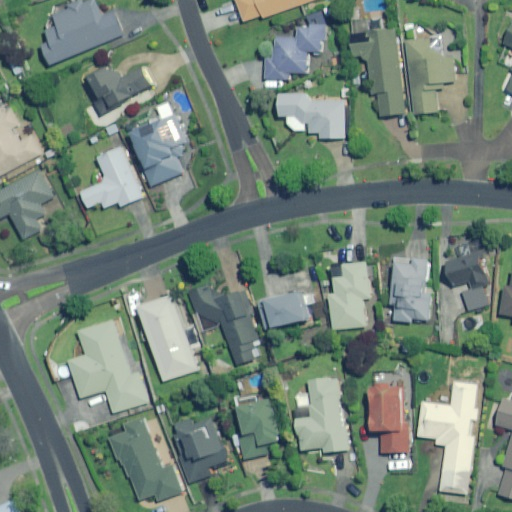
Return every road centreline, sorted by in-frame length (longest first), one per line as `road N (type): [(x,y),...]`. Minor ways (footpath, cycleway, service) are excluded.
road 1 (residential): [(0,306),(268,211)]
road 2 (residential): [(268,211),(401,191),(511,197)]
road 3 (residential): [(268,211),(185,0)]
road 4 (residential): [(0,340),(58,462)]
